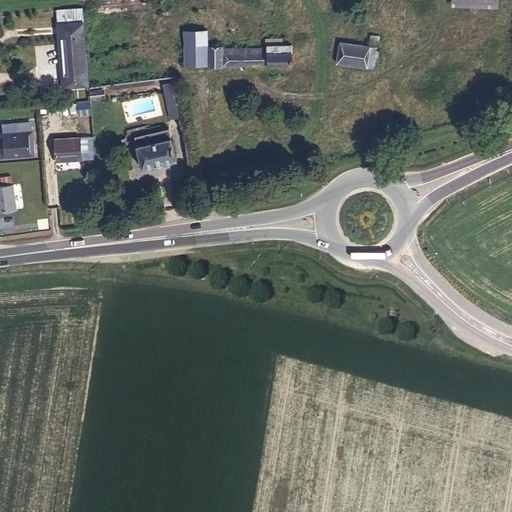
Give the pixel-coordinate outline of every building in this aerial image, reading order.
[(83,8),(56,10),(58,24),(84,22),(83,8)] [(63,88),(89,86),(84,22),(58,24),(59,39),(64,39),(67,75),(62,75),(63,88)] [(185,65),(208,65),(208,50),(208,30),(184,31),(185,65)] [(371,35),(370,45),(378,46),(379,35),(371,35)] [(208,50),(208,65),(208,66),(292,65),(292,45),(282,45),(282,38),(267,39),(267,48),(208,50)] [(59,39),(62,75),(67,75),(64,39),(59,39)] [(340,42),(337,62),(375,68),(378,47),(340,42)] [(173,82),(163,84),(170,120),(180,118),(173,82)] [(105,97),(104,86),(90,87),(92,99),(105,97)] [(78,116),(91,115),(90,102),(78,102),(78,116)] [(169,128),(135,136),(142,167),(176,159),(169,128)] [(32,129),(14,130),(14,133),(29,132),(31,149),(20,150),(20,153),(34,152),(32,129)] [(14,130),(0,131),(1,141),(4,141),(5,154),(20,153),(20,150),(31,149),(29,132),(14,133),(14,130)] [(80,137),(55,139),(56,161),(82,159),(80,137)] [(13,185),(0,186),(0,212),(16,210),(13,185)]
